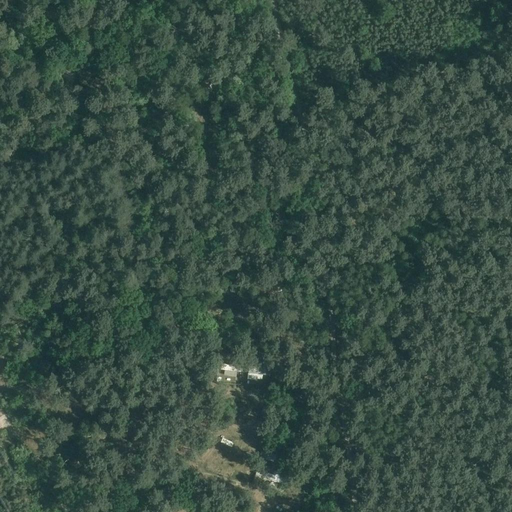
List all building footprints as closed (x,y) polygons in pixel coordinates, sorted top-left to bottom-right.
[(72,67),(64,68),(66,81),(74,80),(72,67)] [(155,102),(165,106),(168,97),(159,93),(155,102)] [(282,281),(273,283),(274,294),(284,292),(282,281)] [(239,284),(230,284),(230,293),(239,293),(239,284)] [(237,365),(221,364),(221,369),(226,370),(226,375),(236,376),(236,372),(242,372),(243,368),(237,367),(237,365)] [(263,369),(247,368),(247,380),(263,380),(263,369)] [(263,452),(261,452),(259,458),(274,463),(277,452),(271,450),(271,449),(264,447),(263,452)] [(274,472),(262,469),(260,474),(272,477),(274,472)] [(279,486),(282,480),(273,476),(270,482),(279,486)]
